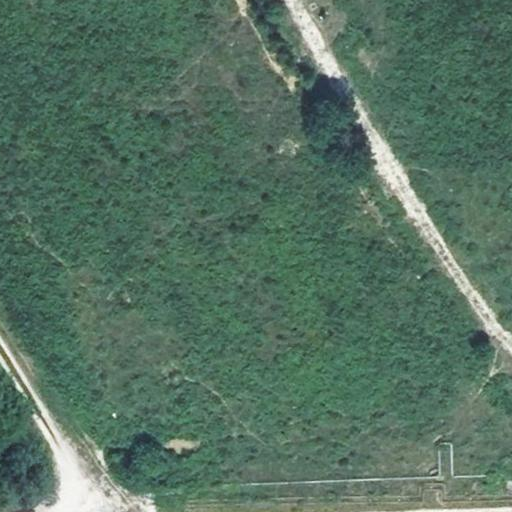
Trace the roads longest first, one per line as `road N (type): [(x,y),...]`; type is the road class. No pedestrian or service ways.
road 1 (track): [(511,507),(98,511),(0,348)]
road 2 (track): [(511,350),(288,0)]
